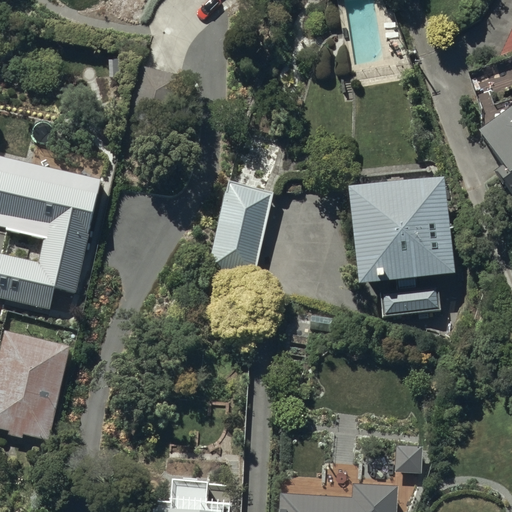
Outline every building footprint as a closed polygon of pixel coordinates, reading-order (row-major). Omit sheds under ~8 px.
[(511,101),(477,130),(502,163),(494,169),(511,191),(511,101)] [(444,177),(348,186),(358,283),(454,273),(444,177)] [(42,199),(10,191),(0,233),(0,292),(29,300),(28,305),(63,314),(89,209),(67,204),(69,193),(45,187),(42,199)] [(255,272),(272,200),(228,190),(211,261),(255,272)] [(380,292),(382,314),(441,310),(440,288),(380,292)] [(71,344),(3,331),(0,345),(0,428),(8,430),(7,435),(22,438),(22,435),(41,438),(44,425),(48,425),(50,415),(56,416),(71,344)] [(382,511),(385,494),(376,493),(382,450),(290,437),(288,452),(278,451),(276,482),(285,483),(284,488),(281,488),(280,503),(282,503),(281,511),(382,511)]
